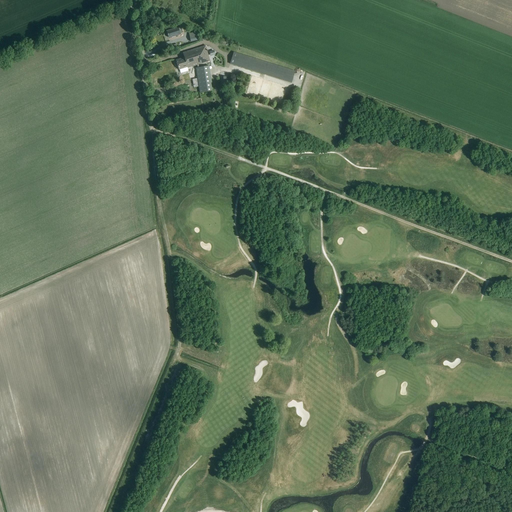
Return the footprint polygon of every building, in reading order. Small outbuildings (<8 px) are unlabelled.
[(166,31),(168,38),(172,37),(180,35),(178,27),(166,31)] [(198,32),(189,34),(191,42),(200,40),(198,32)] [(182,54),(183,59),(184,60),(195,57),(198,66),(210,62),(205,47),(182,54)] [(231,65),(293,85),(297,73),(234,54),(231,65)] [(184,60),(183,59),(176,61),(179,70),(186,68),(186,69),(198,66),(195,57),(184,60)] [(212,93),(208,67),(196,69),(200,95),(212,93)]
